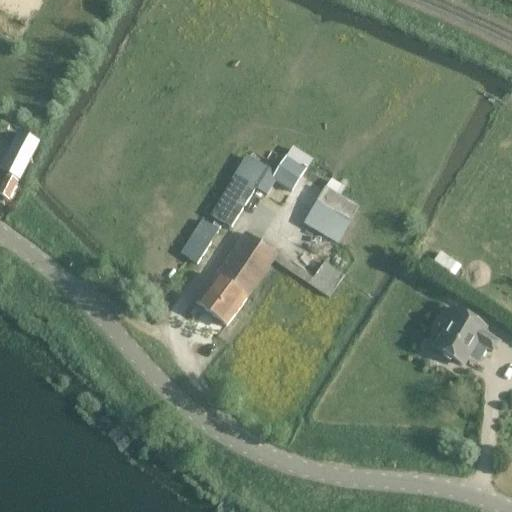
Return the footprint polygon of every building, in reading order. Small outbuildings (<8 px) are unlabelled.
[(305,171),(291,163),(284,164),(276,178),(245,160),(210,218),(230,230),(254,191),(265,198),(276,180),(293,191),(305,171)] [(0,189),(0,197),(8,201),(16,185),(5,179),(0,189)] [(330,195),(310,229),(342,248),(362,215),(330,195)] [(188,259),(197,265),(218,234),(200,222),(191,236),(198,240),(188,259)] [(206,289),(193,307),(225,329),(275,259),(243,238),(206,289)] [(339,282),(320,269),(306,288),(326,302),(339,282)] [(474,342),(483,328),(451,309),(439,328),(447,333),(436,351),(460,366),(465,357),(469,359),(478,345),(474,342)]
